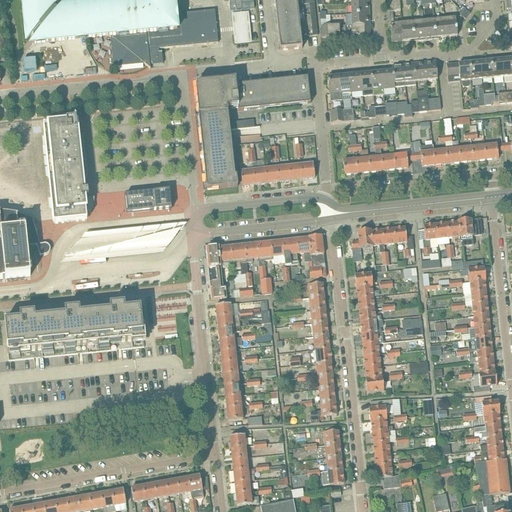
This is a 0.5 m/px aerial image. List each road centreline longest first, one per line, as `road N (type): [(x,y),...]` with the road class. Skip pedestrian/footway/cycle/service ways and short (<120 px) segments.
road 1 (residential): [(361,511),(330,220)]
road 2 (residential): [(215,454),(193,233)]
road 3 (residential): [(215,454),(0,492)]
road 4 (residential): [(490,197),(511,393)]
road 5 (residential): [(0,96),(179,77)]
road 6 (residential): [(487,175),(327,191)]
road 7 (residential): [(377,60),(469,51),(498,15),(497,0)]
road 8 (residential): [(193,233),(330,220)]
road 9 (residential): [(355,211),(490,197)]
road 10 (residential): [(194,211),(179,77)]
road 11 (residential): [(322,198),(194,211)]
road 12 (residential): [(327,191),(311,65)]
